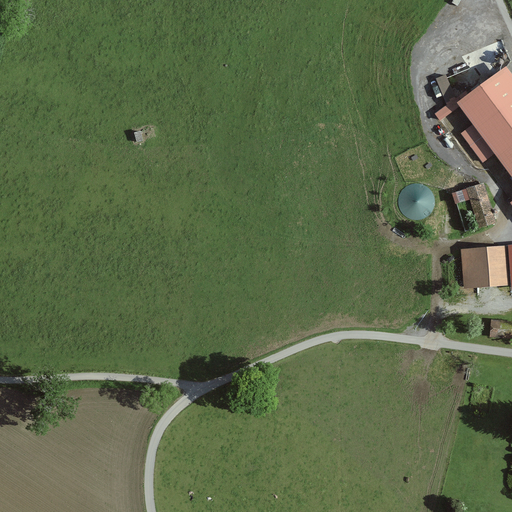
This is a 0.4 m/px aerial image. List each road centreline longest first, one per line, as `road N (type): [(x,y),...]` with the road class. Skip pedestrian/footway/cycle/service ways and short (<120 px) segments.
road 1 (unclassified): [(201,388),(341,335),(511,352)]
road 2 (unclassified): [(201,388),(91,375),(0,379)]
road 3 (track): [(433,342),(438,254),(448,228),(443,190),(430,176),(402,172)]
road 4 (unclassified): [(151,511),(150,458),(160,427),(201,388)]
